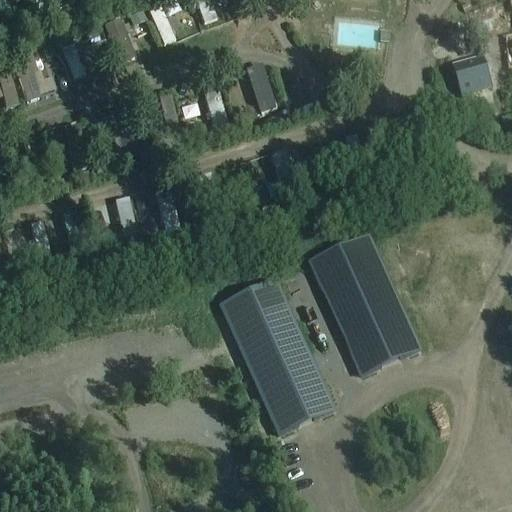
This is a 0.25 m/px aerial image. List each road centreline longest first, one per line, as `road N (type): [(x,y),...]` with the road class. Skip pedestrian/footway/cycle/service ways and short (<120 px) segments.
road 1 (track): [(511,168),(0,316)]
road 2 (track): [(413,511),(448,470),(474,350),(511,258)]
road 3 (track): [(0,432),(81,412),(111,427),(130,462),(139,511)]
road 4 (track): [(126,455),(156,427),(211,444),(221,492),(200,511)]
